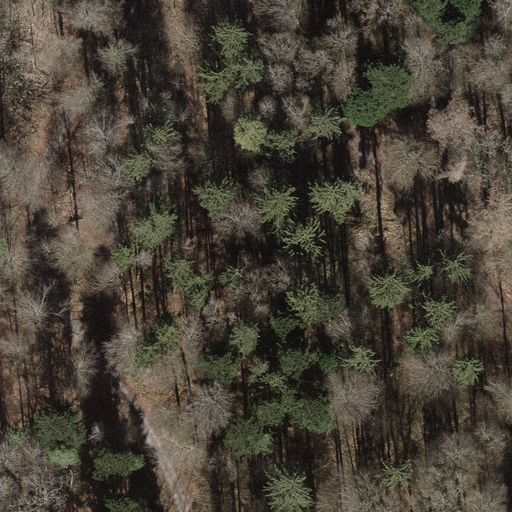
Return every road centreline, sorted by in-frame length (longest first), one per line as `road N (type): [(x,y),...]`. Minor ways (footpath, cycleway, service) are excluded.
road 1 (track): [(183,511),(149,430),(65,312),(34,246),(41,171),(130,0)]
road 2 (track): [(259,0),(276,47),(354,147),(511,324)]
